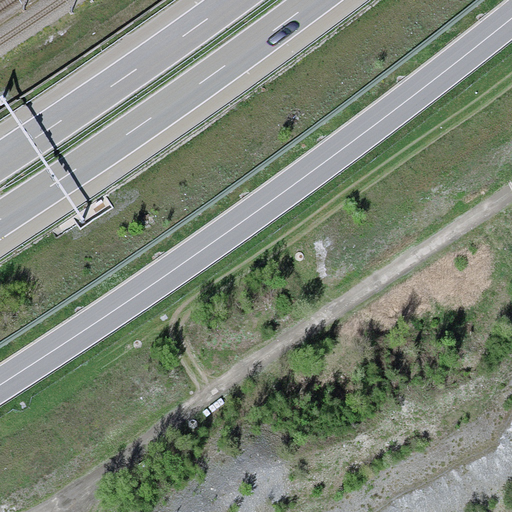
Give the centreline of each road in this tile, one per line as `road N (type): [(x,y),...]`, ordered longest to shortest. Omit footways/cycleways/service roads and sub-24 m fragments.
road 1 (primary): [(511,14),(247,218),(0,384)]
road 2 (track): [(511,185),(55,511)]
road 3 (motorway): [(0,219),(313,0)]
road 4 (motorway): [(232,0),(0,160)]
